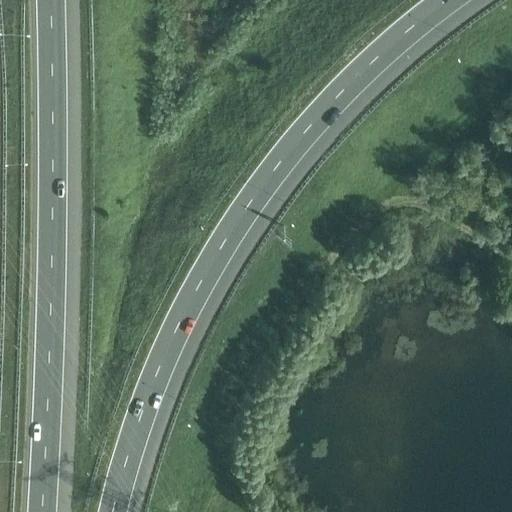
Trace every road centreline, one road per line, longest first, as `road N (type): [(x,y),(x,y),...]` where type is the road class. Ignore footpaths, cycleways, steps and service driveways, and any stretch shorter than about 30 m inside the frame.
road 1 (motorway): [(112,511),(143,406),(213,259),(271,172),(340,92),(449,0)]
road 2 (motorway): [(42,511),(50,0)]
road 3 (track): [(261,511),(241,454),(245,421),(268,371),(355,242),(399,211),(425,209),(511,258)]
road 4 (track): [(511,92),(473,117),(423,173),(425,209)]
